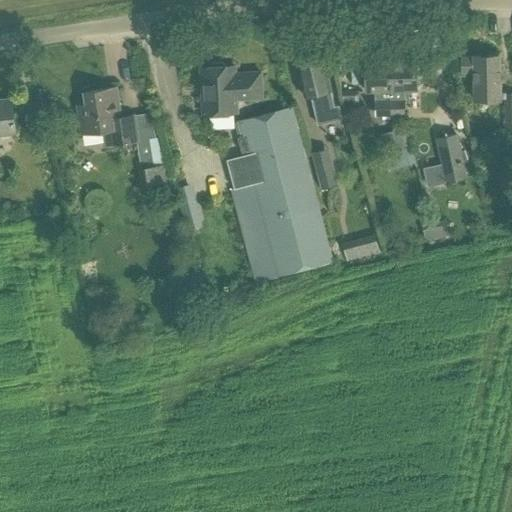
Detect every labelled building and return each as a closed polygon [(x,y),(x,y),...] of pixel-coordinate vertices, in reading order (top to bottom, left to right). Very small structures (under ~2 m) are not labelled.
[(501,99),(501,92),(500,55),(462,55),(463,72),(474,72),(475,100),(501,99)] [(297,63),(305,96),(311,95),(318,124),(342,118),(339,106),(335,107),(331,90),(324,56),(297,63)] [(393,117),(391,56),(366,57),(367,91),(379,91),(379,117),(393,117)] [(391,56),(393,117),(405,117),(405,104),(409,104),(408,90),(417,90),(417,56),(391,56)] [(201,66),(203,113),(236,111),(236,95),(244,94),(244,98),(262,97),(260,71),(234,72),(234,64),(226,65),(221,61),(213,62),(209,65),(201,66)] [(82,133),(109,129),(111,144),(139,140),(135,115),(121,117),(117,87),(85,92),(87,104),(78,105),(82,133)] [(344,91),(344,92),(350,111),(358,111),(358,91),(344,91)] [(511,92),(501,92),(501,99),(505,99),(506,138),(511,138),(511,92)] [(0,133),(16,132),(13,99),(0,100),(0,133)] [(254,184),(277,276),(334,262),(293,106),(238,120),(247,155),(254,184)] [(396,136),(402,161),(413,158),(407,133),(396,136)] [(439,140),(447,181),(466,178),(457,136),(439,140)] [(141,170),(138,170),(141,187),(169,183),(164,167),(141,170)] [(336,184),(332,167),(319,170),(323,187),(336,184)] [(187,184),(174,187),(180,208),(193,204),(187,184)] [(257,281),(277,276),(254,184),(232,189),(257,281)] [(436,225),(440,237),(449,235),(446,222),(436,225)] [(440,237),(436,225),(425,227),(428,240),(440,237)] [(172,270),(177,264),(175,257),(168,254),(162,260),(164,268),(172,270)]
